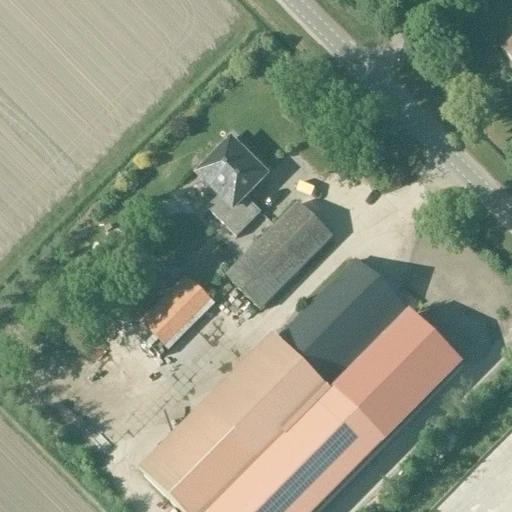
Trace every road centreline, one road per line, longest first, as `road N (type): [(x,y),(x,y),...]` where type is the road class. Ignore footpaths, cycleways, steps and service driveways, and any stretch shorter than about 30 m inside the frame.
road 1 (unknown): [(147,511),(119,475),(133,434),(449,156)]
road 2 (tertiary): [(511,218),(292,0)]
